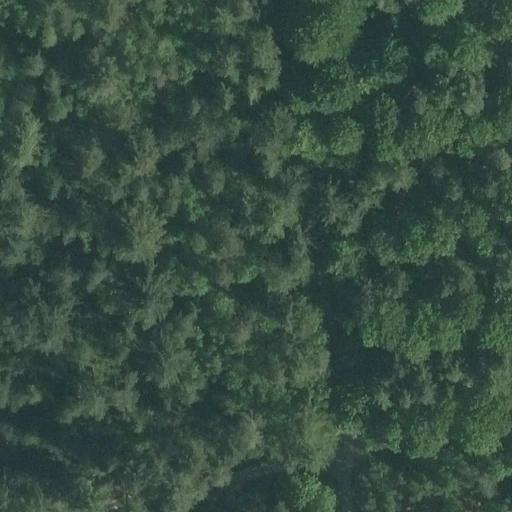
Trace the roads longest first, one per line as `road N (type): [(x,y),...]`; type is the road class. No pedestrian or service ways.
road 1 (track): [(276,0),(351,451),(511,405)]
road 2 (track): [(99,511),(351,451),(348,511)]
